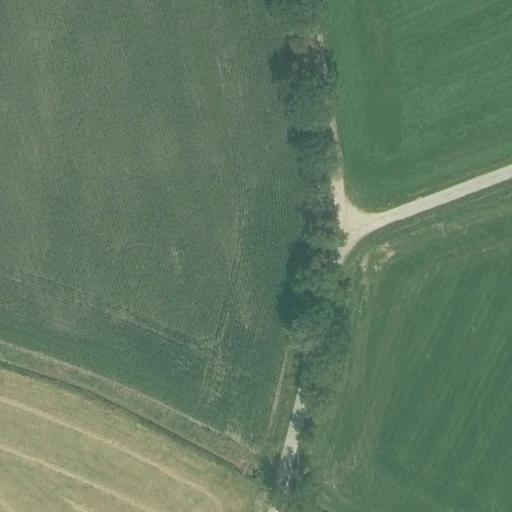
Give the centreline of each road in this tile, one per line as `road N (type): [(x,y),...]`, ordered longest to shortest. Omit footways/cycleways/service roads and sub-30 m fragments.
road 1 (unclassified): [(274,511),(331,281),(350,240),(511,173)]
road 2 (track): [(309,0),(350,240)]
